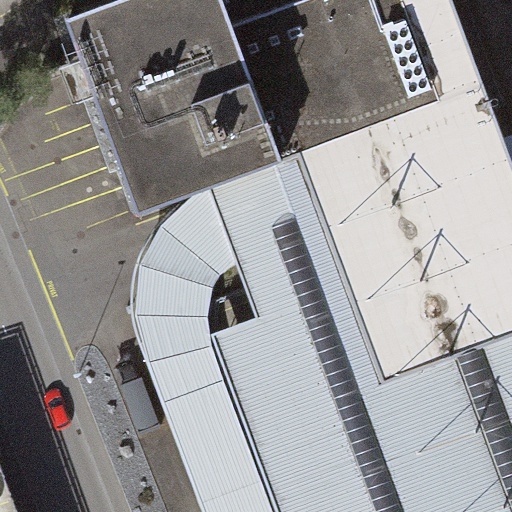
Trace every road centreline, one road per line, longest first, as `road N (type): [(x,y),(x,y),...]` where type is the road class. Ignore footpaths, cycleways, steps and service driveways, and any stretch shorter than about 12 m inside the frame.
road 1 (unknown): [(412,511),(303,236),(283,224),(240,230),(192,257),(190,299),(256,511)]
road 2 (residential): [(0,254),(15,272),(97,511)]
